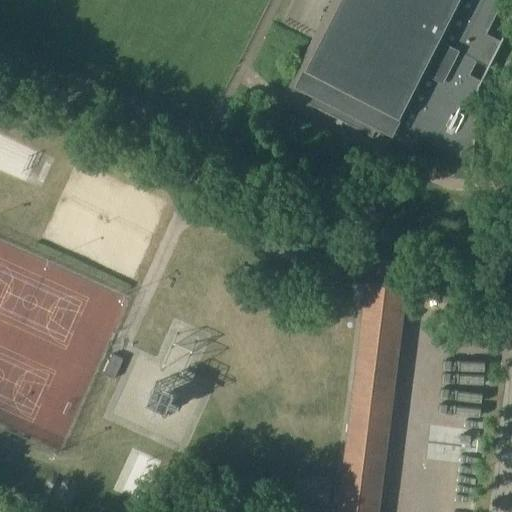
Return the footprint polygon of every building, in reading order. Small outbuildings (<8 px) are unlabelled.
[(344,0),(305,79),(469,156),(475,83),(467,75),(473,53),(488,62),(498,43),(479,34),(499,0),(344,0)] [(319,88),(312,85),(303,102),(375,139),(384,119),(319,88)] [(365,299),(339,511),(378,511),(407,286),(368,281),(367,283),(365,299)] [(354,298),(365,299),(367,283),(356,282),(354,298)] [(117,356),(114,355),(105,375),(116,379),(124,359),(117,356)]
